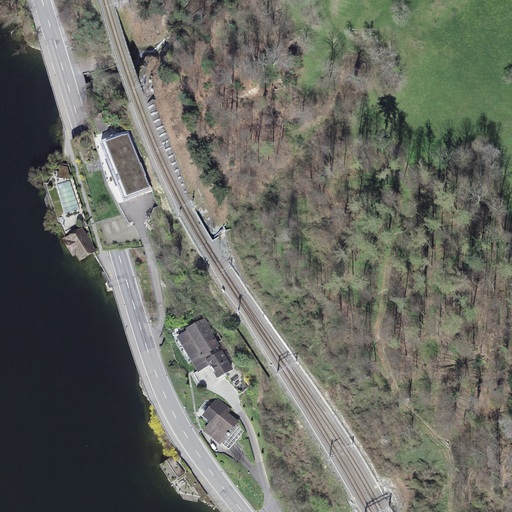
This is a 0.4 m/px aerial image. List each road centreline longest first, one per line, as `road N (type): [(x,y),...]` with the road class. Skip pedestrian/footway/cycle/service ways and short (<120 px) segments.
road 1 (track): [(447,511),(450,466),(399,403),(374,339),(387,256),(408,212),(412,181),(370,59),(333,39),(313,14),(313,0)]
road 2 (primary): [(242,511),(172,413),(152,364),(41,0)]
